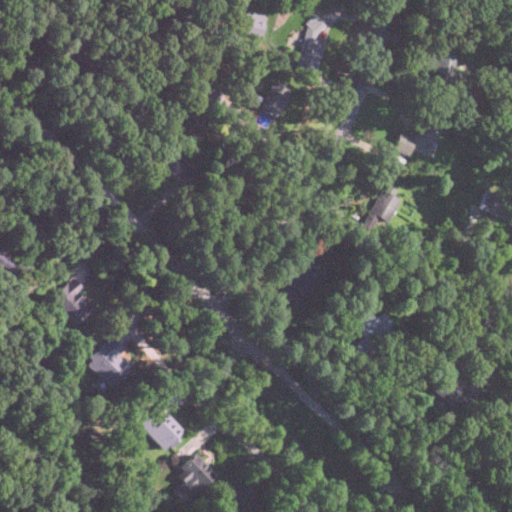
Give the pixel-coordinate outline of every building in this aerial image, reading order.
[(267,16),(260,36),(241,30),(248,9),(267,16)] [(314,71),(295,65),(308,26),(306,23),(314,14),(325,24),(315,35),(314,39),(324,43),(314,71)] [(456,55),(453,71),(465,74),(463,86),(430,79),(432,69),(435,70),(441,41),(456,44),(454,54),(456,55)] [(94,72),(78,85),(55,57),(71,44),(94,72)] [(166,109),(154,124),(122,97),(142,73),(154,83),(147,92),(166,109)] [(290,88),(277,118),(260,108),(272,80),(290,88)] [(202,83),(209,87),(210,85),(225,94),(217,107),(196,94),(202,83)] [(468,97),(466,106),(452,102),(454,93),(468,97)] [(445,120),(435,144),(432,142),(426,155),(411,149),(426,112),(445,120)] [(469,133),(464,142),(453,137),(458,128),(469,133)] [(184,185),(149,156),(160,142),(195,171),(184,185)] [(489,149),(483,160),(478,157),(484,146),(489,149)] [(230,221),(208,203),(233,172),(246,183),(233,199),(242,206),(230,221)] [(397,188),(393,196),(400,200),(387,222),(378,217),(372,226),(363,221),(382,188),(384,189),(387,183),(397,188)] [(511,221),(476,207),(484,189),(511,200),(511,221)] [(0,247),(21,267),(9,280),(0,271),(0,247)] [(294,308),(278,294),(310,258),(325,271),(294,308)] [(380,282),(372,290),(367,284),(375,276),(380,282)] [(85,303),(86,301),(94,309),(79,322),(73,315),(67,320),(58,310),(60,308),(55,302),(57,300),(52,295),(71,277),(82,289),(76,293),(85,303)] [(366,306),(376,317),(382,311),(394,323),(388,329),(394,334),(378,349),(374,345),(372,347),(378,353),(366,365),(350,348),(362,336),(348,322),(366,306)] [(131,368),(110,388),(87,364),(90,361),(87,357),(111,334),(124,346),(118,353),(131,368)] [(480,401),(471,413),(461,406),(458,410),(432,392),(445,374),(480,401)] [(511,419),(503,410),(511,401),(511,419)] [(158,420),(166,412),(185,431),(177,439),(179,441),(171,449),(167,444),(161,450),(135,423),(148,410),(158,420)] [(99,433),(92,441),(86,435),(92,428),(99,433)] [(214,475),(198,490),(189,480),(184,484),(177,476),(182,471),(179,468),(195,454),(214,475)] [(503,511),(479,511),(463,492),(476,481),(503,511)] [(263,511),(262,511),(231,511),(231,493),(238,484),(252,496),(249,499),(263,511)] [(231,493),(231,511),(223,511),(221,510),(230,499),(227,497),(231,493)] [(116,500),(110,505),(105,500),(110,494),(116,500)] [(127,508),(123,511),(120,511),(116,508),(122,502),(127,508)]
